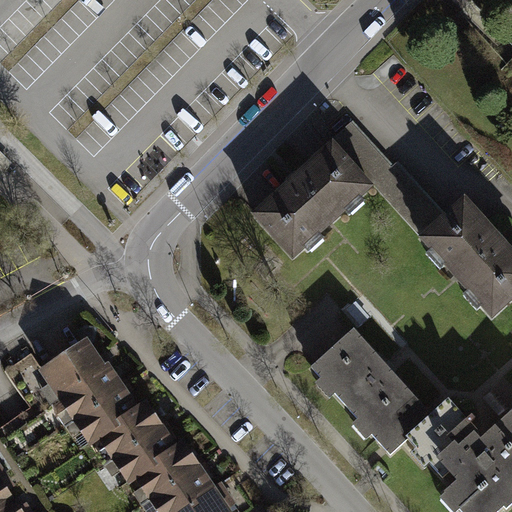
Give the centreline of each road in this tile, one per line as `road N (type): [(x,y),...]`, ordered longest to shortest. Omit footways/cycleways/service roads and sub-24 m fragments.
road 1 (residential): [(148,269),(156,238),(385,0)]
road 2 (residential): [(352,511),(166,308),(148,269)]
road 3 (residential): [(148,269),(101,277),(0,333)]
